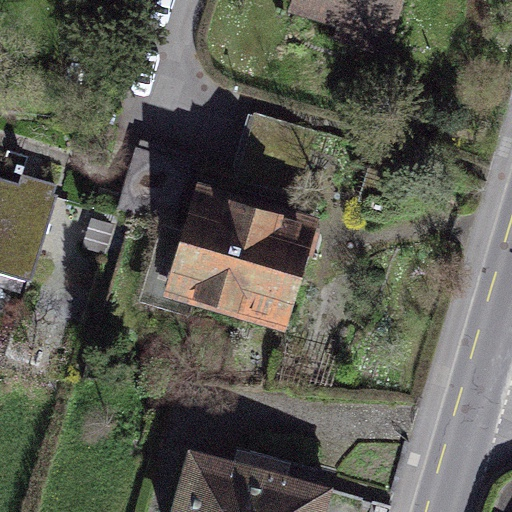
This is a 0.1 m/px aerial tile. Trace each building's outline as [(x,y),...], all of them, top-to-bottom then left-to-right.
[(405,39),(416,0),(299,0),(298,6),(405,39)] [(309,196),(329,140),(252,113),(233,168),(309,196)] [(0,293),(54,308),(82,204),(0,181),(0,293)] [(292,350),(326,233),(198,197),(164,314),(292,350)] [(166,511),(326,511),(336,478),(189,435),(166,511)]
